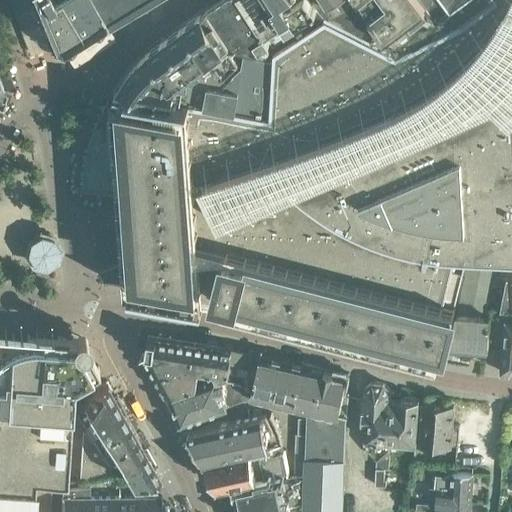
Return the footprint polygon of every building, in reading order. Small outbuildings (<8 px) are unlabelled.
[(33,0),(37,9),(52,46),(53,46),(62,49),(63,49),(65,48),(71,44),(72,44),(77,40),(79,39),(80,39),(91,32),(94,30),(93,30),(99,26),(99,27),(100,26),(105,22),(105,23),(107,21),(94,0),(33,0)] [(511,0),(491,0),(462,21),(448,28),(412,46),(397,54),(370,40),(349,29),(325,17),(323,21),(296,38),(273,53),(273,61),(272,61),(270,95),(270,116),(270,117),(251,114),(235,111),(185,102),(149,95),(117,90),(116,90),(116,93),(120,93),(120,98),(119,98),(119,99),(120,110),(109,109),(109,102),(104,111),(101,117),(99,123),(97,126),(95,133),(92,143),(90,149),(89,156),(88,159),(88,162),(87,169),(86,175),(86,185),(94,186),(103,187),(115,189),(114,175),(122,177),(125,177),(126,189),(136,189),(144,189),(157,188),(166,187),(170,187),(174,186),(183,184),(192,183),(201,180),(210,178),(211,180),(208,181),(210,184),(235,176),(258,169),(281,161),(304,153),(326,144),(348,135),(371,126),(393,116),(414,106),(421,102),(428,97),(435,93),(442,88),(449,83),(455,78),(462,72),(468,66),(477,57),(483,51),(489,44),(492,41),(497,34),(499,30),(504,23),(509,16),(511,11),(511,0)] [(94,0),(107,21),(109,20),(108,19),(139,1),(140,0),(94,0)] [(256,50),(270,41),(243,0),(215,0),(209,4),(208,4),(206,5),(208,8),(232,44),(256,50)] [(243,0),(270,41),(273,45),(293,33),(293,32),(272,0),(243,0)] [(323,21),(325,17),(316,7),(310,0),(272,0),(293,32),(293,33),(296,38),(323,21)] [(310,0),(316,7),(325,17),(349,29),(370,40),(378,26),(361,3),(359,0),(310,0)] [(359,0),(361,3),(378,26),(370,40),(397,54),(412,46),(448,28),(462,21),(491,0),(462,0),(438,19),(423,0),(359,0)] [(423,0),(438,19),(462,0),(423,0)] [(237,65),(238,64),(227,48),(232,44),(208,8),(203,11),(202,9),(200,10),(184,22),(226,81),(240,68),(237,65)] [(226,81),(184,22),(167,34),(203,84),(219,87),(226,81)] [(219,87),(203,84),(167,34),(147,49),(185,102),(235,111),(251,114),(270,117),(270,116),(270,95),(272,61),(245,55),(242,66),(240,68),(226,81),(219,87)] [(142,72),(149,82),(149,95),(185,102),(147,49),(146,49),(128,67),(125,73),(142,72)] [(142,72),(125,73),(116,87),(116,89),(117,90),(149,95),(149,82),(142,72)] [(511,73),(511,75),(507,77),(502,78),(503,81),(490,86),(489,84),(481,88),(482,90),(484,89),(486,93),(221,209),(222,213),(223,212),(224,214),(217,218),(201,180),(192,183),(183,184),(174,186),(170,187),(166,187),(157,188),(144,189),(136,189),(126,189),(125,177),(122,177),(126,220),(128,257),(101,268),(100,269),(103,276),(104,278),(130,282),(131,290),(204,303),(203,295),(215,297),(222,299),(222,296),(311,255),(445,197),(456,255),(511,257),(511,73)] [(450,279),(456,255),(445,197),(311,255),(222,296),(222,299),(236,302),(234,311),(430,360),(435,338),(447,342),(447,341),(456,304),(455,303),(465,264),(464,264),(460,281),(450,279)] [(36,269),(49,271),(59,266),(63,254),(56,243),(45,239),(33,245),(30,258),(36,269)] [(489,339),(503,340),(505,316),(488,314),(490,306),(492,296),(491,296),(496,274),(497,265),(466,264),(451,342),(484,344),(484,343),(488,344),(489,344),(489,339)] [(492,296),(490,306),(511,304),(511,272),(511,271),(500,271),(501,280),(500,283),(496,283),(497,292),(501,293),(501,296),(492,296)] [(511,304),(490,306),(488,314),(505,316),(503,340),(500,371),(503,371),(503,370),(508,370),(508,371),(511,372),(511,371),(511,370),(511,304)] [(89,350),(86,345),(86,344),(86,343),(86,342),(86,341),(87,340),(87,339),(87,338),(87,336),(86,335),(86,334),(85,333),(83,332),(81,332),(80,332),(79,332),(78,333),(77,334),(76,335),(75,336),(74,336),(73,337),(53,335),(52,362),(57,367),(89,350)] [(0,511),(50,511),(52,481),(62,338),(0,334),(0,511)] [(199,371),(198,381),(217,375),(219,374),(216,366),(201,364),(204,343),(188,341),(188,340),(184,339),(184,340),(172,338),(173,337),(171,337),(171,338),(159,336),(160,335),(158,334),(158,335),(157,335),(157,336),(151,335),(151,334),(149,334),(149,336),(148,347),(147,347),(145,348),(145,349),(143,350),(144,352),(146,351),(156,370),(184,361),(193,363),(197,370),(199,371)] [(216,366),(219,374),(230,369),(233,346),(224,345),(224,344),(222,344),(222,346),(208,343),(204,342),(204,343),(201,364),(216,366)] [(249,396),(251,396),(254,381),(260,352),(233,346),(230,369),(219,374),(217,375),(198,381),(170,390),(180,420),(180,422),(249,396)] [(74,382),(99,368),(98,366),(89,350),(57,367),(74,382)] [(262,353),(260,352),(254,381),(251,396),(272,401),(282,357),(281,357),(281,358),(262,354),(262,353)] [(272,401),(293,405),(302,362),(283,358),(283,357),(282,357),(272,401)] [(166,392),(170,390),(198,381),(199,371),(197,370),(193,363),(184,361),(156,370),(156,371),(166,390),(165,390),(166,392)] [(302,362),(293,405),(307,408),(307,407),(314,409),(323,366),(323,367),(304,363),(304,362),(302,362)] [(323,366),(314,409),(347,416),(349,392),(346,392),(350,373),(324,368),(325,367),(323,366)] [(107,381),(93,389),(92,389),(77,411),(76,412),(82,420),(117,400),(107,381)] [(364,388),(362,420),(368,420),(366,438),(366,444),(377,457),(375,484),(383,485),(386,485),(387,478),(384,478),(384,469),(386,448),(386,447),(387,439),(388,422),(391,391),(391,390),(384,381),(373,381),(364,388)] [(387,439),(386,447),(390,448),(397,448),(398,440),(405,441),(416,441),(419,398),(400,396),(395,396),(395,391),(391,391),(388,422),(387,439)] [(88,430),(94,439),(129,421),(117,400),(82,420),(88,430)] [(422,402),(421,406),(418,445),(451,448),(452,424),(454,405),(422,402)] [(458,445),(490,448),(493,408),(460,405),(460,409),(454,408),(453,424),(460,425),(458,445)] [(307,408),(306,433),(345,441),(346,419),(347,416),(314,409),(307,407),(307,408)] [(196,428),(188,433),(205,458),(270,444),(282,441),(280,430),(270,412),(266,415),(265,414),(196,428)] [(99,446),(103,452),(107,450),(136,434),(129,421),(94,439),(99,446)] [(99,446),(94,439),(88,430),(83,430),(82,445),(99,446)] [(342,511),(345,458),(345,441),(306,433),(306,457),(305,474),(304,498),(303,511),(342,511)] [(147,453),(136,434),(107,450),(103,452),(115,471),(147,453)] [(218,485),(233,481),(289,469),(283,446),(276,447),(271,448),(270,444),(205,458),(218,485)] [(80,471),(97,468),(99,446),(82,445),(80,471)] [(115,471),(103,452),(99,446),(97,468),(80,471),(79,479),(116,473),(115,471)] [(115,471),(116,473),(121,480),(155,478),(158,476),(157,474),(158,472),(147,453),(115,471)] [(289,469),(233,481),(233,483),(235,492),(236,493),(239,506),(238,506),(239,507),(239,511),(292,511),(290,501),(304,498),(305,474),(291,477),(289,469)] [(436,476),(435,488),(451,489),(451,501),(471,502),(473,472),(453,471),(453,473),(443,477),(436,476)] [(63,497),(62,497),(61,511),(90,511),(90,496),(90,486),(63,489),(63,497)] [(435,511),(470,511),(471,502),(451,501),(451,489),(435,488),(435,489),(430,488),(429,504),(412,503),(412,508),(435,511)] [(162,511),(162,495),(117,496),(117,511),(162,511)] [(90,496),(90,511),(117,511),(117,496),(90,496)]
